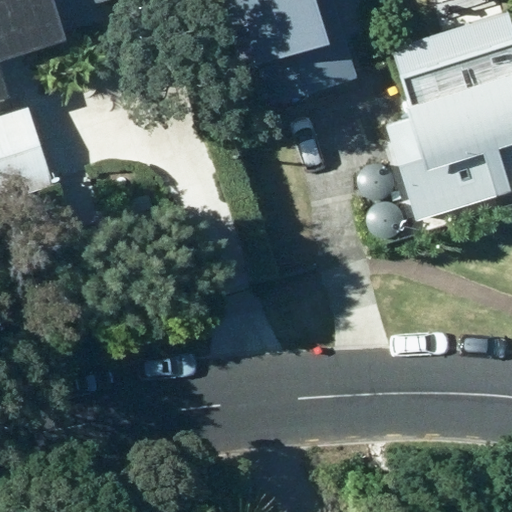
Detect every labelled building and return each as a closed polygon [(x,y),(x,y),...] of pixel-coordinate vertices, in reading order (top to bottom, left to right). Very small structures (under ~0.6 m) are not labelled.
[(0,0),(0,107),(24,99),(13,68),(82,46),(77,34),(106,24),(100,7),(123,0),(0,0)] [(243,0),(279,110),(367,82),(341,1),(344,0),(243,0)] [(424,225),(511,197),(511,82),(416,112),(418,119),(394,126),(424,225)] [(34,117),(0,129),(0,205),(59,184),(34,117)] [(92,275),(170,241),(158,211),(105,235),(99,222),(74,233),(92,275)]
